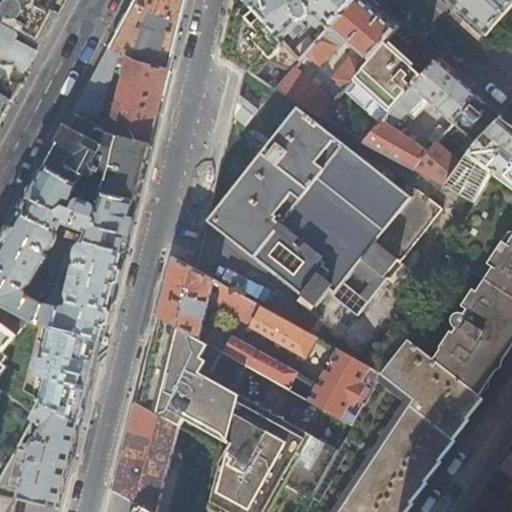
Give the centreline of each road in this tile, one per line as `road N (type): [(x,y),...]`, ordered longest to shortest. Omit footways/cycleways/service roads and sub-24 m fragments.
road 1 (residential): [(89,511),(212,0)]
road 2 (residential): [(0,188),(100,0)]
road 3 (residential): [(511,87),(413,0)]
road 4 (residential): [(443,511),(511,408)]
